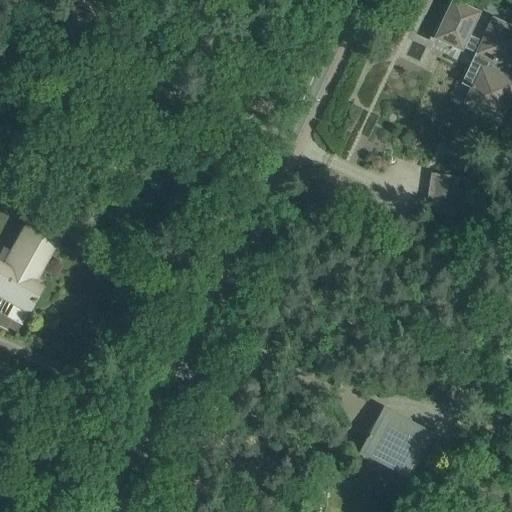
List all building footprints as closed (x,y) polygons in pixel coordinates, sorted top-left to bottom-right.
[(88,0),(75,0),(59,30),(86,44),(105,9),(88,0)] [(480,13),(453,1),(435,39),(462,51),(464,48),(476,54),(462,84),(471,88),(464,104),(501,120),(511,95),(511,70),(506,68),(511,54),(511,27),(493,18),(483,42),(470,36),(480,13)] [(463,222),(469,180),(431,175),(426,213),(450,216),(449,220),(463,222)] [(0,296),(29,313),(43,289),(35,284),(63,233),(32,216),(11,252),(4,248),(0,254),(0,296)] [(454,379),(442,402),(465,413),(476,390),(454,379)] [(433,436),(401,419),(383,410),(360,452),(410,479),(433,436)]
